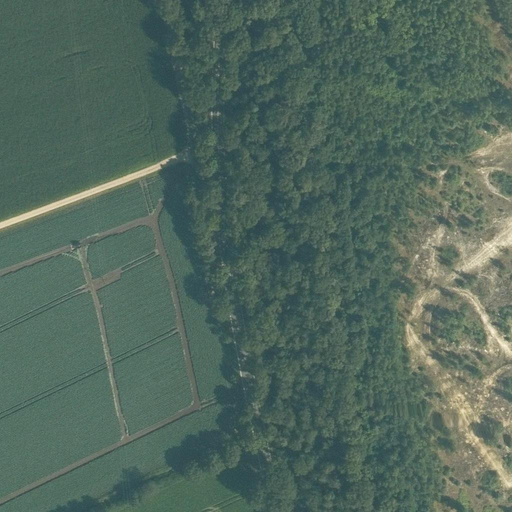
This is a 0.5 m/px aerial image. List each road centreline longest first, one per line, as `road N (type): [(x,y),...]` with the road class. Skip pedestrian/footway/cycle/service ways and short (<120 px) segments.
road 1 (tertiary): [(277,511),(227,243)]
road 2 (unclassified): [(160,0),(209,237),(227,243)]
road 3 (tertiary): [(227,243),(214,109),(218,0)]
road 4 (track): [(195,154),(0,225)]
